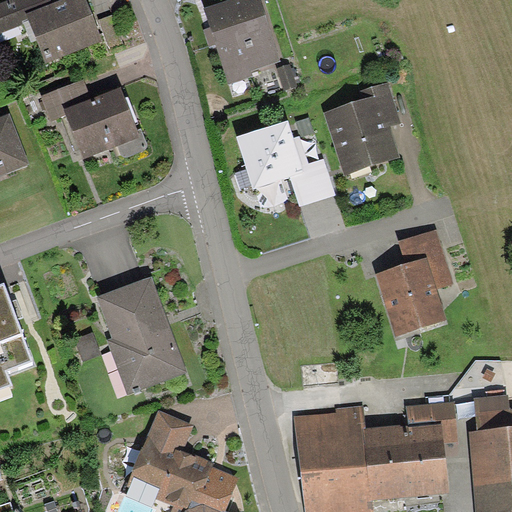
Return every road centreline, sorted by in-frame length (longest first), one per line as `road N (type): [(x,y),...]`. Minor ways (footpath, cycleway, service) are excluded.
road 1 (residential): [(285,511),(207,184)]
road 2 (residential): [(0,253),(207,184)]
road 3 (residential): [(207,184),(155,0)]
